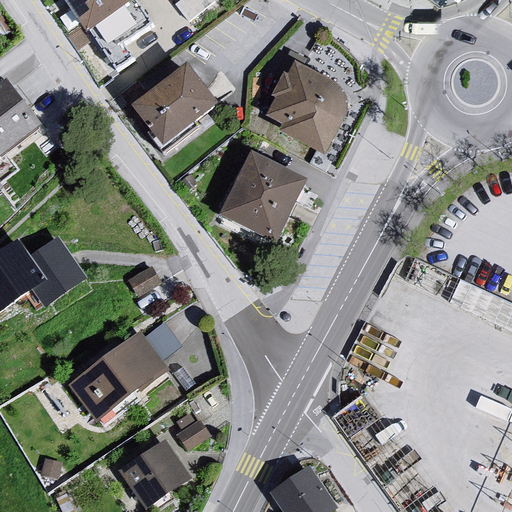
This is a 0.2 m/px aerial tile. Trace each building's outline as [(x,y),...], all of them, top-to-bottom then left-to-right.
[(69,0),(97,35),(136,11),(129,0),(69,0)] [(216,0),(181,0),(189,16),(218,2),(216,0)] [(305,71),(276,123),(337,161),(361,109),(355,96),(305,71)] [(233,113),(203,75),(146,111),(180,149),(233,113)] [(17,88),(0,99),(0,166),(5,171),(56,129),(17,88)] [(262,155),(230,218),(289,250),(317,187),(262,155)] [(0,208),(19,194),(5,171),(0,166),(0,208)] [(64,244),(39,261),(57,287),(42,296),(53,312),(92,283),(64,244)] [(27,245),(0,262),(0,318),(42,296),(57,287),(39,261),(27,245)] [(511,303),(414,258),(401,285),(511,336),(511,303)] [(150,334),(170,355),(185,340),(165,320),(150,334)] [(144,340),(73,391),(103,427),(174,375),(144,340)] [(450,511),(458,507),(369,385),(333,412),(405,511),(450,511)] [(171,450),(125,479),(150,511),(154,511),(196,485),(171,450)] [(329,511),(341,506),(315,461),(273,485),(288,511),(329,511)]
